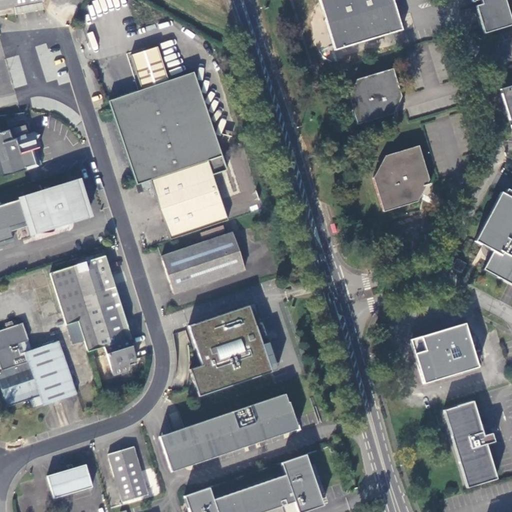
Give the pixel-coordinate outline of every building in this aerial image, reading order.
[(319,0),(334,50),(402,29),(393,0),(319,0)] [(480,0),(482,4),(475,6),(484,33),(511,25),(511,22),(505,0),(480,0)] [(15,6),(15,13),(43,10),(42,4),(15,6)] [(429,49),(438,51),(440,44),(430,42),(429,49)] [(169,241),(227,221),(211,175),(225,170),(192,72),(167,80),(155,47),(128,55),(140,91),(107,102),(135,184),(149,180),(169,241)] [(401,96),(393,69),(354,80),(348,95),(357,124),(393,113),(401,96)] [(511,85),(498,90),(508,121),(511,119),(511,124),(509,125),(511,134),(511,85)] [(24,125),(37,166),(41,165),(33,142),(36,141),(39,136),(33,132),(31,133),(28,124),(24,125)] [(0,170),(2,177),(37,166),(24,125),(0,133),(0,170)] [(419,146),(384,156),(372,178),(382,211),(417,201),(423,190),(429,181),(419,146)] [(76,182),(0,206),(0,242),(12,239),(8,229),(29,222),(32,233),(38,234),(40,234),(43,234),(47,234),(48,234),(51,233),(49,228),(87,216),(76,182)] [(511,240),(510,240),(511,235),(511,197),(500,190),(473,239),(492,250),(487,259),(482,268),(511,284),(511,240)] [(231,234),(160,257),(173,293),(243,270),(231,234)] [(87,353),(104,348),(129,340),(132,339),(106,255),(55,270),(72,324),(65,326),(71,345),(84,341),(87,353)] [(465,263),(456,258),(452,265),(452,267),(453,269),(460,272),(465,263)] [(72,324),(55,270),(48,272),(65,326),(72,324)] [(248,303),(188,323),(201,364),(188,368),(197,395),(270,371),(248,303)] [(463,322),(407,339),(420,384),(476,367),(463,322)] [(6,328),(0,330),(0,366),(1,369),(1,370),(0,370),(0,386),(6,407),(27,400),(30,410),(75,395),(58,342),(32,350),(23,323),(15,325),(6,328)] [(129,340),(104,348),(114,376),(129,371),(126,364),(135,361),(129,340)] [(171,472),(298,429),(288,402),(287,403),(284,394),(159,437),(171,472)] [(482,435),(471,401),(441,410),(465,488),(495,479),(484,444),(493,441),(490,433),(482,435)] [(147,495),(133,447),(108,454),(122,502),(147,495)] [(263,511),(293,502),(296,511),(303,511),(322,506),(305,455),(280,463),(284,475),(212,499),(208,487),(183,495),(188,511),(263,511)] [(91,487),(85,465),(72,468),(71,465),(66,466),(67,470),(46,476),(53,499),(91,487)]
